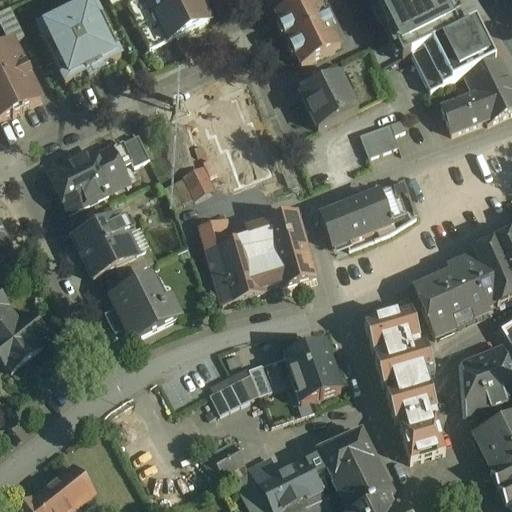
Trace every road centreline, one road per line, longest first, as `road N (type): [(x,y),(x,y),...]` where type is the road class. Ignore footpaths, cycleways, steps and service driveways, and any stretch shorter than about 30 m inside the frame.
road 1 (residential): [(511,134),(307,212),(337,311)]
road 2 (residential): [(5,171),(246,55)]
road 3 (residential): [(107,382),(337,311)]
road 4 (residential): [(107,382),(5,171)]
road 5 (residential): [(511,318),(455,351),(446,372),(460,456),(487,511)]
road 6 (residential): [(337,311),(380,435),(418,511)]
road 7 (residential): [(337,311),(511,227)]
road 8 (residential): [(0,475),(107,382)]
